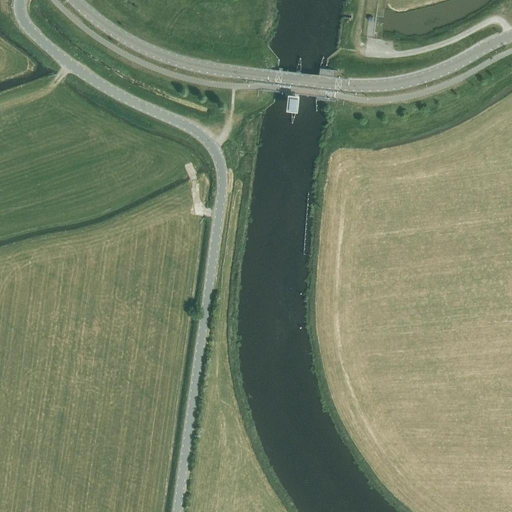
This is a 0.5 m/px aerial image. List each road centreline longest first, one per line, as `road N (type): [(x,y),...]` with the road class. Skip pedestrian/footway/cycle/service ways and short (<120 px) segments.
road 1 (tertiary): [(176,511),(222,186),(219,159),(200,133),(69,64),(24,23),(19,0)]
road 2 (secondary): [(511,35),(438,73),(347,86),(183,63),(122,36),(75,0)]
road 3 (residential): [(490,466),(430,322)]
road 4 (residential): [(430,322),(392,195)]
road 5 (residential): [(392,195),(511,158)]
